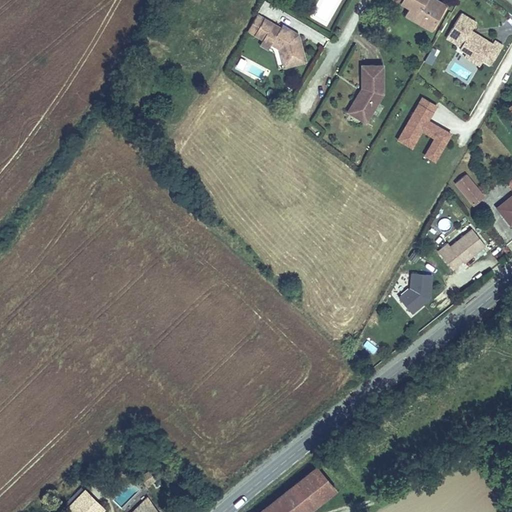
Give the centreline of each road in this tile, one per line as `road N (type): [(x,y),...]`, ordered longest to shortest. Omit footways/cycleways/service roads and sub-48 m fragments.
road 1 (secondary): [(223,511),(511,279)]
road 2 (residential): [(303,110),(364,0)]
